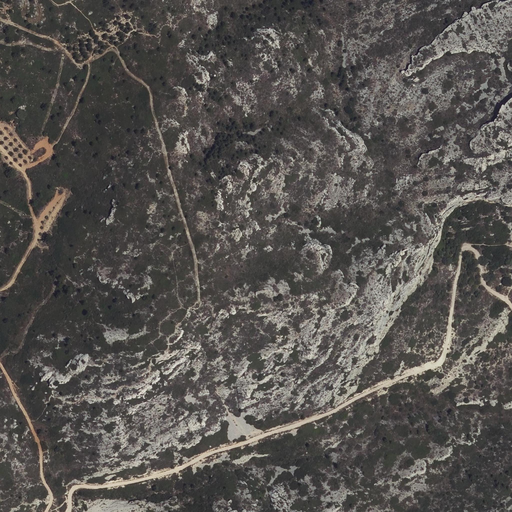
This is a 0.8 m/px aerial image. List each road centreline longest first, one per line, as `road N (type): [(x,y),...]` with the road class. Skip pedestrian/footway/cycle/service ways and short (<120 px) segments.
road 1 (track): [(67,511),(73,488),(180,469),(435,366),(445,355),(466,245)]
road 2 (track): [(0,366),(39,447),(46,511)]
